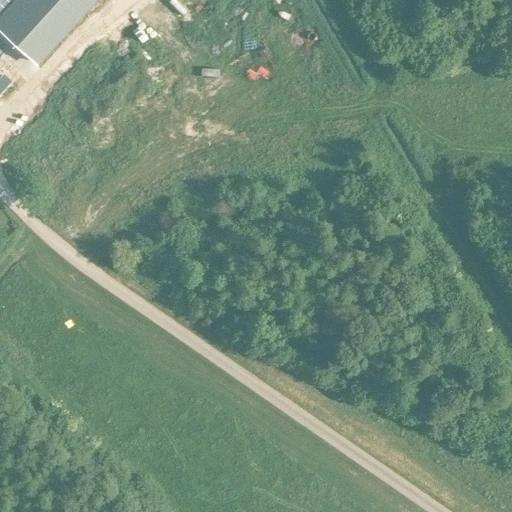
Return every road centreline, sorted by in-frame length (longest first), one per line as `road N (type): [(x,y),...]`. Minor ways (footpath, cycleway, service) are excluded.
road 1 (unclassified): [(425,511),(92,280)]
road 2 (track): [(511,480),(374,413),(240,511)]
